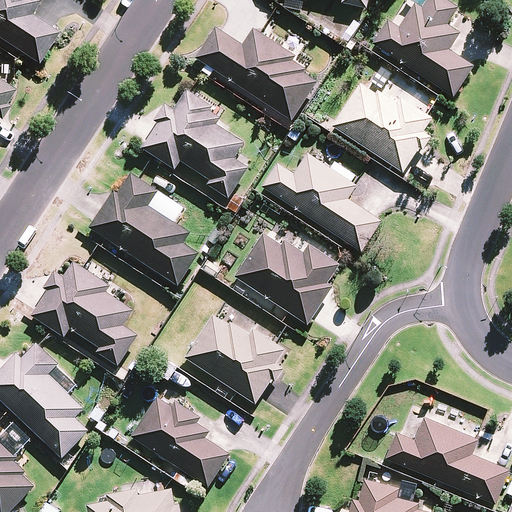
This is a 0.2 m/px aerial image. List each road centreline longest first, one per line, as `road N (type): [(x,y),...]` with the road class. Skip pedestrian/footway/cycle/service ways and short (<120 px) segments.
road 1 (residential): [(273,511),(313,426),(384,323),(408,310),(460,303)]
road 2 (residential): [(0,240),(157,0)]
road 3 (residential): [(511,148),(465,260),(460,303)]
